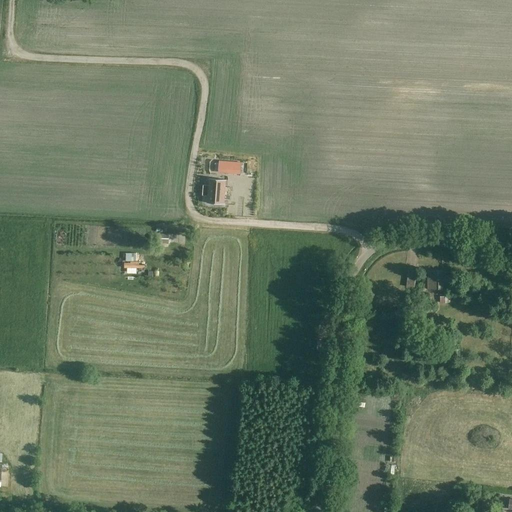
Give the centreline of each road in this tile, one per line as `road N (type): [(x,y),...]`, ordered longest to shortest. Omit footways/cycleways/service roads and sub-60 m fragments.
road 1 (track): [(373,248),(339,229),(201,219),(189,201),(205,88),(199,71),(25,56),(11,41),(12,0)]
road 2 (unclassified): [(511,241),(399,237),(363,256),(348,292),(330,481),(316,511)]
